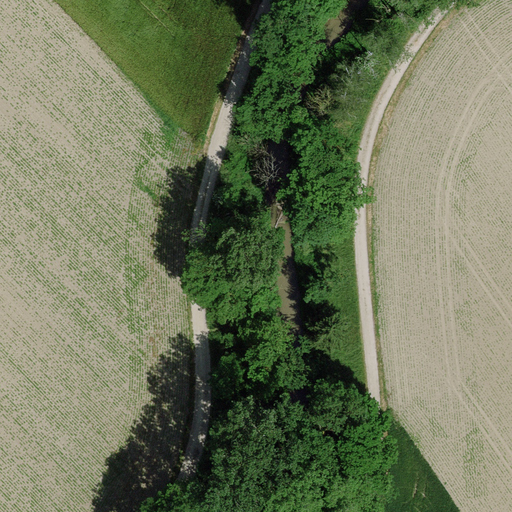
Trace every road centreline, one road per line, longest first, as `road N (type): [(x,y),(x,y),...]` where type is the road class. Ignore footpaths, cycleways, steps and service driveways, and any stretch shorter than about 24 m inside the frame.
road 1 (track): [(459,0),(411,51),(366,156),(361,222),(379,438),(368,511)]
road 2 (track): [(270,0),(204,194),(196,240),(201,410),(168,511)]
